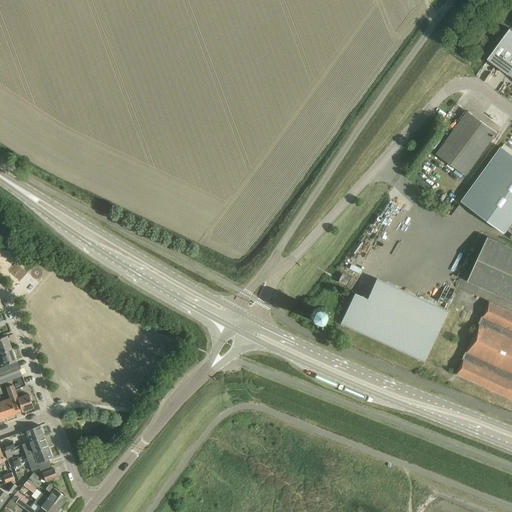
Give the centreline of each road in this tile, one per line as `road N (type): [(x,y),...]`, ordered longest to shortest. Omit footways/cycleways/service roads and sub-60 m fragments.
road 1 (unclassified): [(270,276),(276,255),(449,0)]
road 2 (residential): [(511,111),(478,86),(447,91),(381,170),(270,276)]
road 3 (tertiary): [(238,331),(511,447)]
road 4 (tertiary): [(511,433),(246,315)]
road 5 (tertiary): [(0,177),(115,263),(238,331)]
road 6 (tertiary): [(246,315),(0,175)]
road 7 (residential): [(94,503),(238,331)]
road 8 (residential): [(51,412),(0,288)]
